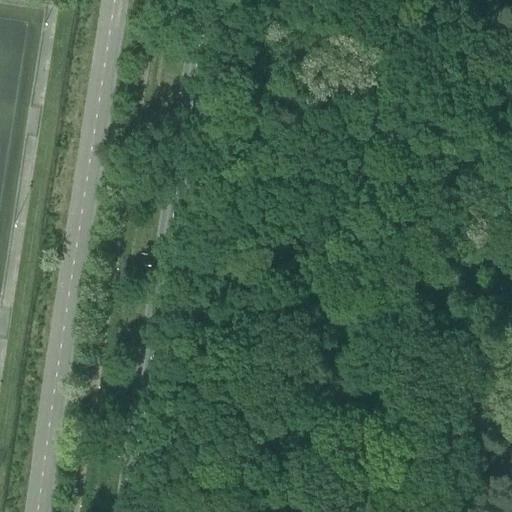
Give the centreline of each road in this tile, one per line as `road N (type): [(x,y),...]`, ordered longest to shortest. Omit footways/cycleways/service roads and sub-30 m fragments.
road 1 (secondary): [(127,511),(206,0)]
road 2 (track): [(424,511),(482,342),(511,288)]
